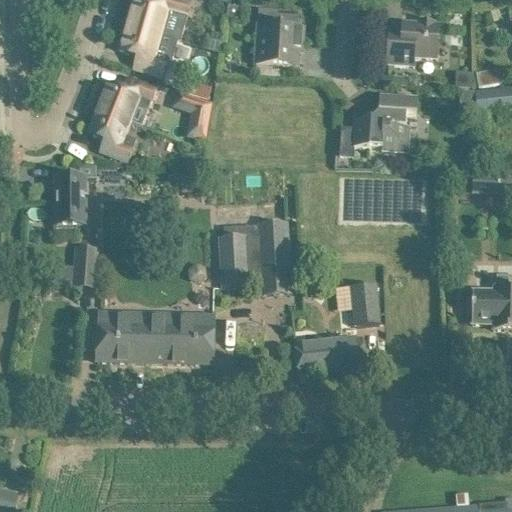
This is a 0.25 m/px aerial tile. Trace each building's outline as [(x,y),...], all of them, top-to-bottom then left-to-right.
[(135,3),(127,28),(133,30),(161,38),(178,43),(181,44),(188,18),(191,6),(183,3),(171,0),(153,0),(152,7),(135,3)] [(240,9),(228,8),(227,19),(238,21),(240,9)] [(255,67),(254,76),(281,78),(281,69),(298,70),(299,48),(303,48),(304,31),(297,30),(298,14),(273,13),(271,41),(256,40),(255,67)] [(389,39),(389,38),(388,38),(386,67),(408,69),(409,60),(437,62),(438,47),(439,27),(434,27),(435,24),(419,23),(419,26),(402,25),(401,40),(389,39)] [(133,30),(127,28),(120,54),(125,56),(137,59),(134,71),(153,77),(162,80),(166,66),(171,68),(178,43),(161,38),(133,30)] [(499,72),(478,74),(479,88),(500,86),(499,72)] [(402,88),(403,80),(382,78),(381,87),(402,88)] [(102,113),(131,124),(141,128),(147,114),(148,114),(157,92),(148,88),(129,81),(124,93),(108,86),(98,111),(102,113)] [(487,108),(506,106),(507,114),(511,113),(511,90),(485,94),(487,108)] [(462,93),(462,103),(473,103),(473,94),(462,93)] [(194,113),(208,115),(209,107),(178,97),(174,109),(193,115),(194,113)] [(378,116),(371,122),(356,121),(354,151),(369,152),(370,149),(382,150),(382,153),(406,154),(408,129),(406,129),(406,117),(416,118),(417,102),(379,100),(378,116)] [(88,136),(93,138),(105,143),(100,154),(119,162),(128,165),(137,143),(125,138),(131,124),(102,113),(98,111),(88,136)] [(80,170),(80,181),(56,181),(57,229),(85,229),(84,182),(96,182),(96,170),(80,170)] [(500,196),(511,196),(511,179),(500,179),(500,196)] [(259,228),(223,230),(224,242),(219,242),(222,292),(259,290),(260,299),(290,297),(289,288),(288,268),(286,226),(259,228)] [(96,293),(99,252),(74,251),(71,291),(96,293)] [(466,303),(466,317),(472,318),(472,327),(493,327),(493,333),(511,333),(511,279),(497,279),(497,288),(494,288),(494,294),(472,293),(472,303),(466,303)] [(376,288),(350,290),(354,330),(379,327),(376,288)] [(213,368),(214,319),(100,317),(100,366),(213,368)] [(295,349),(296,358),(298,378),(366,371),(364,351),(363,343),(295,349)] [(0,494),(0,511),(14,511),(17,498),(0,494)]
